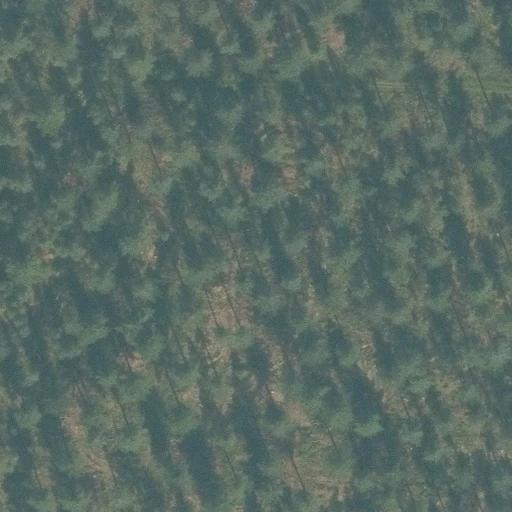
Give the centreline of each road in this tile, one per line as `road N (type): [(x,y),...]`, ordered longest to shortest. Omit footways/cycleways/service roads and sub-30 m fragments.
road 1 (track): [(208,86),(131,511)]
road 2 (track): [(511,90),(208,86)]
road 3 (track): [(0,82),(208,86)]
